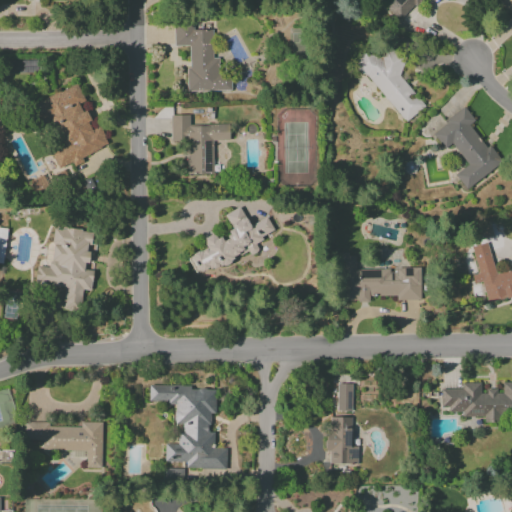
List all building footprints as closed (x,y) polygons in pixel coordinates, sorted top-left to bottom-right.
[(393,0),(386,8),(402,23),(422,0),(393,0)] [(511,0),(496,0),(495,7),(511,9),(511,0)] [(188,91),(230,90),(230,75),(217,76),(217,58),(212,58),(211,30),(192,30),(192,23),(173,23),(173,46),(187,46),(188,91)] [(405,123),(424,107),(396,73),(405,66),(390,48),(376,60),(369,51),(355,63),(405,123)] [(31,104),(39,123),(51,118),(63,145),(49,151),(57,169),(72,162),(74,166),(83,161),(82,157),(108,145),(99,127),(92,130),(80,103),(84,101),(77,85),(31,104)] [(431,132),(443,149),(452,143),(467,165),(455,174),(465,189),(502,163),(489,145),(485,148),(469,124),(474,121),(465,108),(431,132)] [(212,175),(212,141),(229,140),(229,125),(189,126),(189,115),(170,116),(170,142),(186,142),(187,175),(212,175)] [(196,276),(256,248),(253,242),(274,232),(267,217),(248,226),(240,207),(224,214),(231,229),(226,231),(228,236),(216,241),(213,234),(202,239),(206,248),(187,256),(196,276)] [(479,240),(492,236),(488,222),(475,226),(479,240)] [(65,287),(63,309),(80,310),(82,290),(90,290),(92,271),(87,270),(90,231),(53,228),(50,268),(36,266),(34,284),(65,287)] [(511,269),(495,274),(487,242),(471,246),(478,273),(471,275),(473,284),(481,282),(487,303),(511,296),(511,269)] [(419,268),(395,268),(395,269),(355,270),(355,253),(338,253),(338,301),(369,301),(369,296),(395,295),(395,300),(420,300),(419,268)] [(440,390),(441,411),(461,409),(461,418),(483,416),(483,420),(511,417),(511,381),(499,383),(500,390),(480,391),(479,382),(461,384),(461,388),(440,390)] [(351,411),(351,384),(336,384),(336,411),(351,411)] [(225,469),(226,448),(213,448),(213,432),(208,432),(209,414),(214,414),(215,389),(190,389),(190,386),(148,385),(148,402),(174,403),(174,425),(178,425),(177,444),(164,444),(164,462),(185,462),(185,469),(225,469)] [(350,417),(327,417),(327,452),(330,452),(329,464),(357,464),(357,447),(350,446),(350,417)] [(101,468),(101,424),(49,424),(49,422),(24,422),(24,440),(42,440),(42,450),(70,450),(70,456),(85,456),(85,468),(101,468)]
